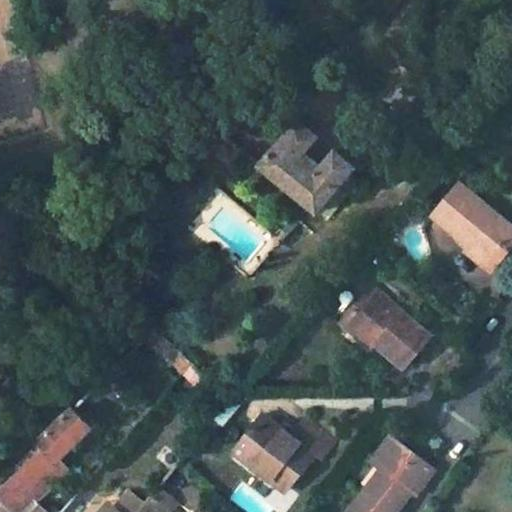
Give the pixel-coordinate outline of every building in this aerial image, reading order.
[(343,99),(325,85),(255,163),(243,179),(256,190),(269,175),(282,186),(313,211),(353,163),(334,147),(320,163),(302,148),(343,99)] [(243,153),(227,139),(219,147),(235,161),(243,153)] [(282,186),(269,175),(256,190),(270,201),(282,186)] [(511,244),(511,226),(457,183),(432,214),(469,246),(474,240),(499,261),(511,244)] [(499,261),(474,240),(469,246),(466,249),(492,270),(499,261)] [(431,338),(370,288),(344,320),(375,345),(406,369),(431,338)] [(375,345),(344,320),(339,325),(370,350),(375,345)] [(90,426),(72,408),(41,438),(60,458),(90,426)] [(337,442),(309,420),(299,432),(296,429),(291,436),(272,420),(264,430),(256,423),(239,443),(260,458),(255,465),(272,479),(276,475),(290,486),(314,455),(323,461),(337,442)] [(41,438),(0,477),(0,495),(17,511),(62,511),(64,511),(87,486),(60,458),(41,438)] [(402,511),(433,472),(389,439),(369,465),(383,475),(353,511),(402,511)] [(260,458),(239,443),(234,449),(255,465),(260,458)] [(290,486),(276,475),(272,479),(287,491),(290,486)] [(167,511),(175,504),(156,489),(136,511),(167,511)] [(17,511),(0,495),(0,511),(17,511)] [(126,511),(110,498),(103,507),(109,511),(126,511)] [(226,511),(217,500),(204,511),(226,511)]
